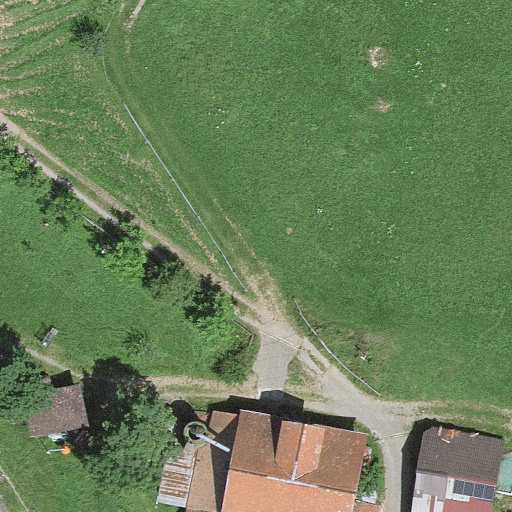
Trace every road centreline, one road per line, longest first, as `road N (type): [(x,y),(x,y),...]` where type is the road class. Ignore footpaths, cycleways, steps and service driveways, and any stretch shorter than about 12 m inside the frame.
road 1 (track): [(131,0),(117,39),(132,92),(256,276),(283,332)]
road 2 (track): [(283,332),(0,127)]
road 3 (track): [(391,511),(390,438),(372,409),(283,332)]
